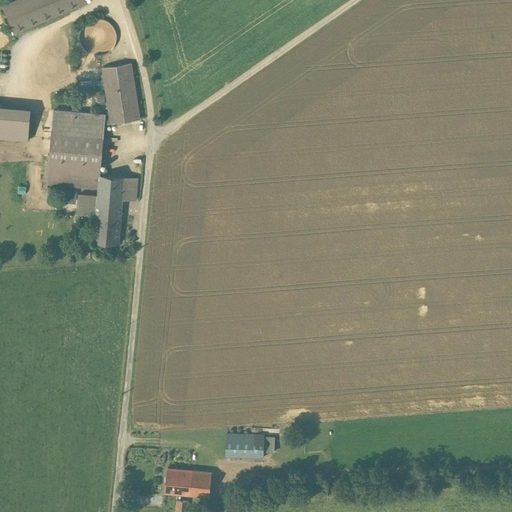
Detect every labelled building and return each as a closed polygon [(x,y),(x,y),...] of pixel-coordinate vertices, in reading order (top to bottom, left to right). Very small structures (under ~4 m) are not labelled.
[(88,0),(7,0),(1,3),(14,32),(89,1),(88,0)] [(90,29),(100,34),(98,39),(108,44),(116,28),(96,18),(90,29)] [(133,60),(101,65),(110,122),(141,117),(133,60)] [(0,137),(29,139),(30,106),(0,104),(0,137)] [(106,113),(55,108),(49,183),(99,187),(106,113)] [(135,198),(137,177),(102,173),(96,242),(119,244),(123,197),(135,198)] [(64,188),(61,201),(72,203),(74,190),(64,188)] [(97,194),(78,192),(76,212),(95,214),(97,194)] [(264,432),(228,431),(227,457),(264,458),(264,432)] [(276,452),(276,434),(265,434),(265,452),(276,452)] [(213,469),(168,465),(165,492),(211,496),(213,469)] [(177,497),(175,511),(186,511),(188,498),(177,497)]
